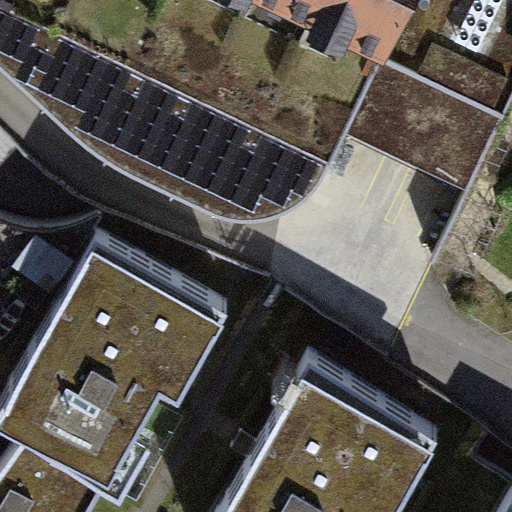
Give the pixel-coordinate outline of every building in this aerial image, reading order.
[(511,0),(0,0),(0,71),(96,159),(216,212),(251,219),(287,205),(313,184),(337,134),(461,192),(511,82),(511,0)] [(0,294),(28,315),(104,212),(97,209),(74,220),(45,225),(18,222),(0,213),(0,294)] [(0,398),(0,411),(24,425),(0,459),(0,511),(83,511),(164,372),(181,382),(228,300),(98,227),(0,398)] [(379,511),(425,431),(293,358),(207,511),(379,511)] [(486,511),(511,511),(511,494),(501,487),(486,511)]
